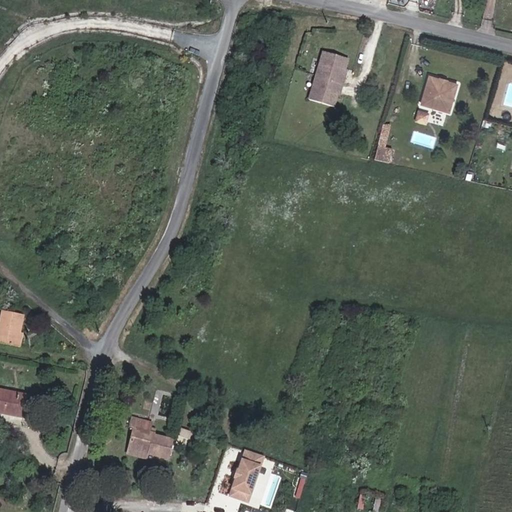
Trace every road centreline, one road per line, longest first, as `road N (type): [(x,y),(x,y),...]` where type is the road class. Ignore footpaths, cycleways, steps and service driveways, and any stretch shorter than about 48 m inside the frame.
road 1 (unclassified): [(63,511),(97,369),(182,200),(236,0)]
road 2 (tertiary): [(311,0),(511,49)]
road 3 (unknown): [(69,486),(208,495)]
